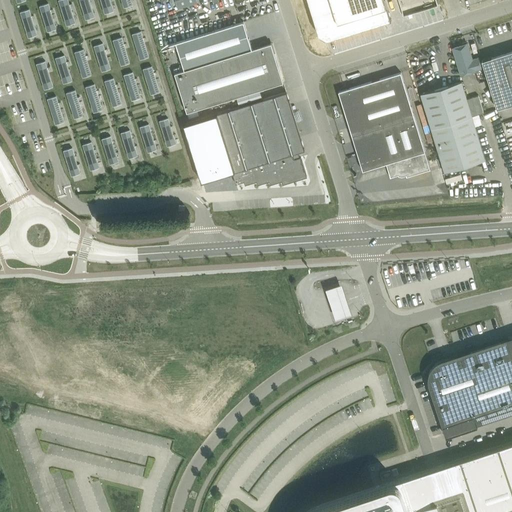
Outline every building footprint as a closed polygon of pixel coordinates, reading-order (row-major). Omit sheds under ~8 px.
[(67,0),(62,0),(60,1),(68,25),(75,23),(67,0)] [(88,0),(80,0),(87,19),(94,17),(88,0)] [(109,0),(101,0),(106,13),(113,11),(109,0)] [(175,0),(179,8),(198,3),(196,0),(175,0)] [(327,37),(391,18),(385,0),(308,0),(319,33),(327,37)] [(48,5),(41,7),(49,31),(56,29),(48,5)] [(29,11),(22,13),(30,37),(37,35),(29,11)] [(244,21),(176,42),(184,70),(175,73),(188,112),(198,109),(284,82),(272,42),(253,48),(244,21)] [(141,31),(134,34),(141,58),(148,56),(141,31)] [(121,38),(114,40),(122,64),(129,62),(121,38)] [(473,59),(468,43),(453,47),(462,74),(483,67),(479,57),(473,59)] [(102,44),(95,46),(102,71),(109,68),(102,44)] [(83,50),(76,52),(84,76),(91,74),(83,50)] [(511,50),(492,56),(507,105),(511,103),(511,50)] [(64,56),(57,58),(65,82),(72,80),(64,56)] [(45,62),(38,64),(46,89),(52,86),(45,62)] [(152,67),(145,70),(153,94),(160,92),(152,67)] [(431,169),(414,116),(401,72),(339,91),(352,135),(363,170),(386,163),(391,177),(406,172),(407,176),(431,169)] [(132,74),(126,76),(133,100),(140,98),(132,74)] [(113,80),(106,82),(114,107),(121,104),(113,80)] [(479,95),(467,98),(462,81),(421,93),(432,127),(472,115),(473,116),(484,112),(479,95)] [(95,86),(88,88),(96,112),(103,110),(95,86)] [(246,184),(257,181),(258,184),(270,181),(271,184),(282,180),(283,184),(307,176),(300,151),(305,149),(287,91),(218,113),(226,141),(221,143),(224,154),(230,153),(236,170),(233,171),(234,174),(237,183),(245,181),(246,184)] [(76,92),(69,94),(77,118),(84,116),(76,92)] [(56,98),(49,100),(57,125),(64,122),(56,98)] [(198,109),(188,112),(190,118),(200,115),(198,109)] [(473,116),(472,115),(432,127),(445,172),(486,159),(473,116)] [(168,118),(161,120),(168,145),(175,143),(168,118)] [(148,124),(141,127),(149,151),(156,149),(148,124)] [(129,131),(122,133),(129,157),(136,155),(129,131)] [(110,136),(103,139),(111,163),(118,161),(110,136)] [(91,142),(84,145),(92,169),(99,167),(91,142)] [(72,149),(65,151),(72,175),(79,173),(72,149)] [(343,288),(328,293),(337,323),(353,318),(343,288)] [(429,383),(430,384),(443,425),(474,415),(511,402),(511,350),(507,337),(458,354),(459,354),(443,360),(438,362),(434,365),(432,369),(430,374),(430,379),(429,379),(429,381),(429,383)] [(511,511),(511,441),(445,464),(439,466),(428,469),(399,479),(382,485),(374,487),(317,506),(309,510),(307,511),(511,511)] [(52,473),(65,511),(75,509),(62,469),(52,473)]
